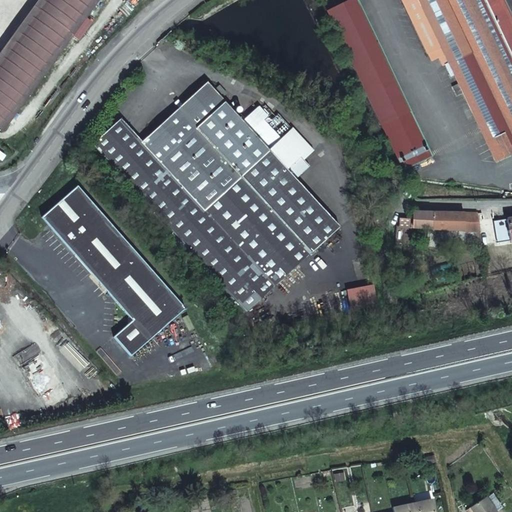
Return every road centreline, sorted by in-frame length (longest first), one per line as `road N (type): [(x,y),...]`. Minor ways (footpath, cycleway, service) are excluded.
road 1 (trunk): [(0,476),(511,361)]
road 2 (trunk): [(511,340),(0,455)]
road 3 (secondary): [(178,0),(114,59),(4,209)]
